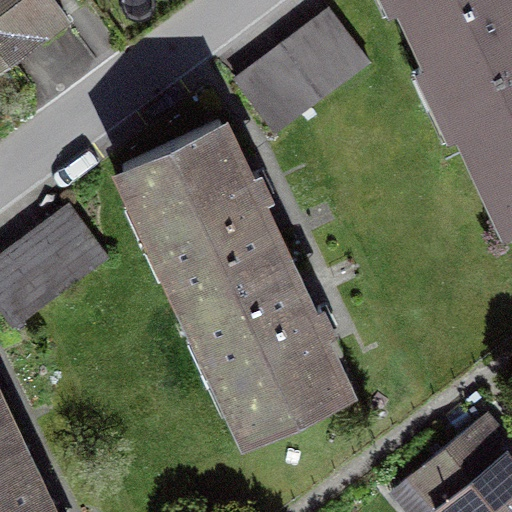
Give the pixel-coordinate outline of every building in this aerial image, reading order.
[(0,0),(0,83),(74,31),(52,0),(0,0)] [(511,0),(380,0),(390,21),(401,16),(429,75),(419,80),(434,111),(511,76),(511,0)] [(329,8),(236,78),(276,131),(368,61),(329,8)] [(511,76),(434,111),(452,150),(460,146),(503,240),(511,235),(511,76)] [(240,118),(122,172),(183,304),(301,250),(240,118)] [(107,249),(67,199),(0,251),(0,306),(13,323),(107,249)] [(301,250),(183,304),(248,446),(366,392),(301,250)] [(0,468),(37,451),(0,373),(0,468)] [(509,436),(485,407),(394,482),(418,511),(428,511),(435,506),(439,511),(511,511),(511,448),(505,439),(509,436)] [(0,511),(65,511),(37,451),(0,468),(0,511)]
